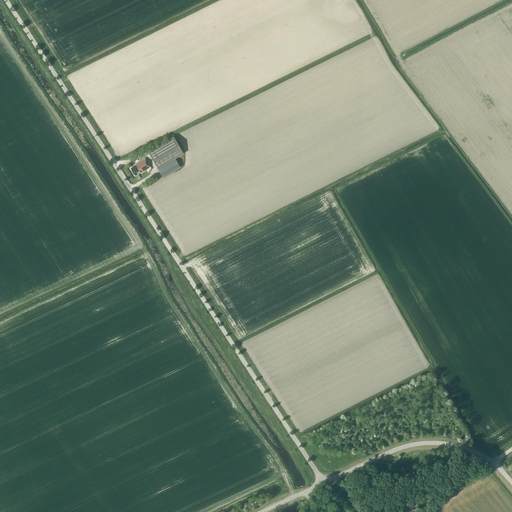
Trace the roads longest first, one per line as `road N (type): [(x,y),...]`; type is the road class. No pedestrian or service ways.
road 1 (unclassified): [(322,482),(6,0)]
road 2 (unclassified): [(322,482),(388,452),(435,442),(478,453),(511,482)]
